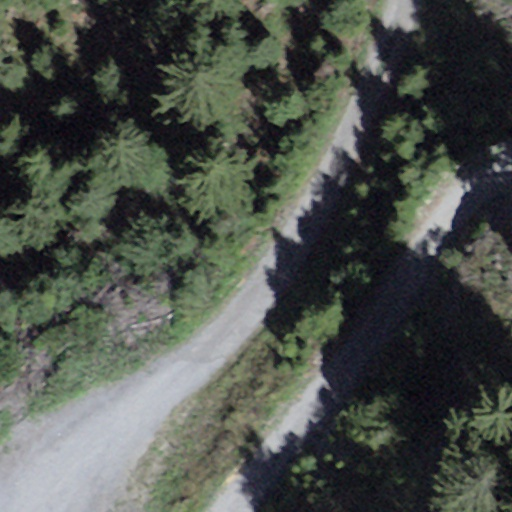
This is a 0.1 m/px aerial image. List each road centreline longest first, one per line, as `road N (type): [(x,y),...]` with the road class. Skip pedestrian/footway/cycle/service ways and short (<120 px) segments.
road 1 (track): [(410,0),(365,104),(284,239),(185,369),(48,467),(18,511)]
road 2 (track): [(232,511),(456,211),(511,169)]
